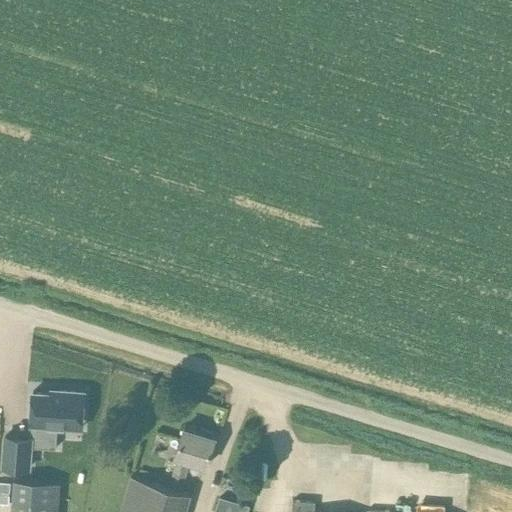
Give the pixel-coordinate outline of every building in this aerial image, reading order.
[(31,424),(30,438),(32,438),(31,446),(56,448),(58,426),(58,421),(82,423),(85,391),(58,389),(58,393),(33,391),(30,424),(31,424)] [(184,511),(191,491),(181,488),(189,460),(206,465),(210,454),(215,435),(184,426),(176,455),(178,456),(169,485),(132,474),(121,511),(184,511)] [(5,436),(3,466),(30,467),(31,446),(32,438),(30,438),(5,436)] [(58,511),(59,503),(12,500),(11,511),(58,511)] [(221,500),(217,511),(249,511),(251,508),(221,500)] [(314,511),(315,501),(293,500),(291,511),(314,511)]
